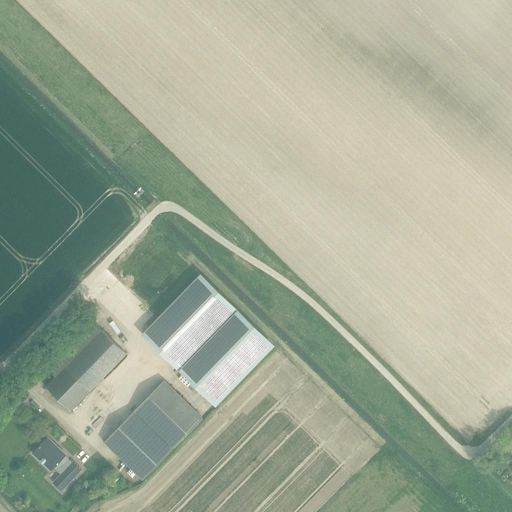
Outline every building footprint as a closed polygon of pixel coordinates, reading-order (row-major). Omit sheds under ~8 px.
[(141,198),(148,192),(145,188),(137,195),(141,198)] [(199,275),(143,333),(215,403),(272,345),(199,275)] [(72,412),(79,405),(126,353),(95,323),(48,371),(55,378),(46,387),(72,412)] [(163,381),(134,411),(104,442),(143,480),(203,419),(163,381)] [(16,413),(28,401),(20,393),(8,406),(16,413)] [(81,469),(55,444),(48,438),(33,453),(51,470),(53,468),(59,473),(64,469),(73,478),(81,469)]
